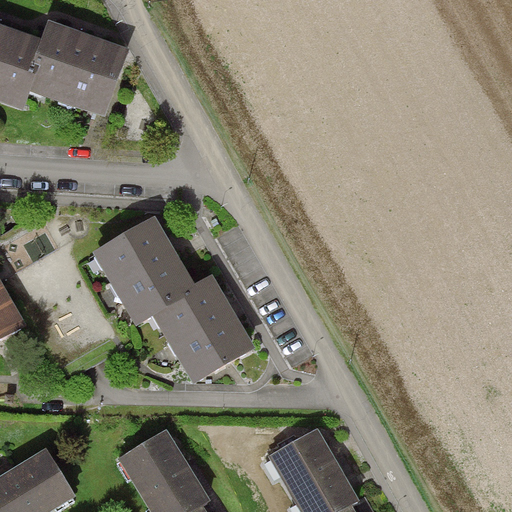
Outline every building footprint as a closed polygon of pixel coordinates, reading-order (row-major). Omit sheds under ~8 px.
[(41,39),(0,24),(0,100),(24,109),(30,92),(105,118),(130,48),(48,19),(41,39)] [(195,283),(155,215),(92,252),(136,325),(152,316),(193,385),(256,348),(212,273),(195,283)] [(0,340),(28,325),(0,276),(0,340)] [(360,500),(317,429),(267,459),(299,511),(328,511),(330,511),(339,511),(353,504),(360,500)] [(211,501),(167,430),(117,460),(148,511),(192,511),(203,506),(211,501)] [(53,511),(76,498),(46,449),(0,476),(0,511),(53,511)]
